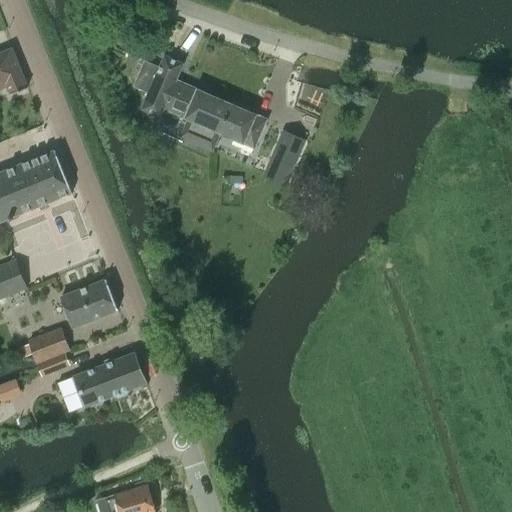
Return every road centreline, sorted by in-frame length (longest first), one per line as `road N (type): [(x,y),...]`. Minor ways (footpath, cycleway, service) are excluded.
road 1 (unclassified): [(207,511),(11,0)]
road 2 (unclassified): [(511,86),(385,67),(167,0)]
